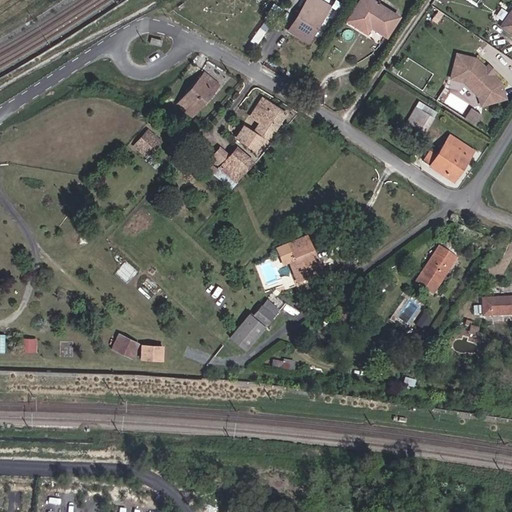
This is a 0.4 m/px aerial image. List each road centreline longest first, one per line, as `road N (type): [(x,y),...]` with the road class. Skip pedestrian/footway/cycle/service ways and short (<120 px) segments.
road 1 (residential): [(468,204),(189,38)]
road 2 (unknown): [(468,204),(363,266)]
